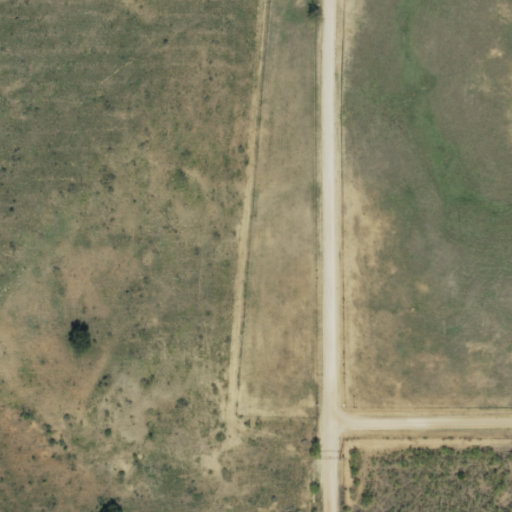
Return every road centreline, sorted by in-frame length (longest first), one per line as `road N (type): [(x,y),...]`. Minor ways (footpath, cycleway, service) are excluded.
road 1 (residential): [(362,511),(359,0)]
road 2 (residential): [(511,421),(363,422)]
